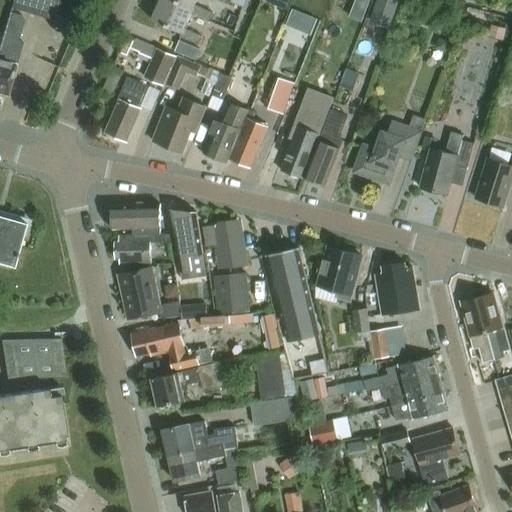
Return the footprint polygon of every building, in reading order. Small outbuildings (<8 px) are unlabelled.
[(55,19),(60,0),(13,0),(12,7),(55,19)] [(172,0),(161,0),(153,20),(182,33),(181,36),(201,44),(204,37),(185,28),(191,13),(193,9),(172,0)] [(172,0),(193,9),(191,13),(232,30),(236,21),(195,4),(197,0),(172,0)] [(357,0),(351,16),(362,21),(369,0),(357,0)] [(390,29),(400,0),(378,0),(371,22),(390,29)] [(287,25),(311,35),(317,19),(293,10),(287,25)] [(11,12),(4,37),(0,49),(0,93),(7,95),(22,43),(17,41),(23,19),(21,15),(11,12)] [(494,26),(490,38),(505,42),(508,31),(494,26)] [(130,47),(141,51),(145,42),(138,39),(133,42),(126,39),(121,52),(126,54),(130,47)] [(440,39),(436,49),(446,53),(450,43),(440,39)] [(166,83),(178,56),(145,42),(141,51),(149,55),(156,49),(144,77),(165,86),(166,83)] [(201,50),(181,42),(176,52),(197,61),(201,50)] [(178,55),(178,56),(166,83),(182,90),(189,74),(199,78),(200,76),(218,84),(222,74),(178,55)] [(233,78),(222,74),(213,96),(224,101),(233,78)] [(122,100),(108,133),(128,142),(143,108),(141,107),(150,87),(131,78),(128,86),(122,100)] [(279,78),(269,107),(285,113),(295,84),(279,78)] [(309,88),(289,138),(295,141),(300,126),(320,134),(334,98),(309,88)] [(168,106),(154,141),(184,152),(193,131),(197,133),(207,106),(185,98),(180,111),(168,106)] [(231,158),(251,111),(234,104),(226,123),(216,119),(211,132),(214,133),(206,153),(229,162),(231,158)] [(320,141),(306,178),(327,186),(341,149),(343,142),(342,141),(344,135),(342,133),(348,116),(332,110),(320,141)] [(411,127),(394,121),(381,151),(365,145),(357,169),(362,171),(361,174),(388,183),(393,169),(396,170),(402,151),(414,156),(427,119),(415,115),(411,127)] [(248,117),(231,158),(252,167),(270,126),(248,117)] [(305,179),(322,134),(320,134),(300,126),(295,141),(283,171),(305,179)] [(453,132),(448,152),(436,149),(439,139),(427,136),(424,146),(432,148),(422,188),(449,195),(455,169),(469,173),(476,144),(463,140),(465,135),(453,132)] [(511,166),(489,159),(477,198),(505,207),(511,185),(511,166)] [(162,219),(162,204),(147,204),(144,202),(139,202),(137,205),(113,205),(114,229),(135,228),(135,235),(161,234),(171,234),(170,219),(162,219)] [(172,209),(177,241),(182,272),(194,270),(192,257),(205,255),(198,212),(194,211),(191,209),(187,208),(184,210),(172,209)] [(0,263),(15,268),(27,224),(0,216),(0,263)] [(205,226),(208,241),(209,246),(217,245),(221,270),(250,266),(243,225),(237,226),(236,220),(220,222),(221,225),(205,226)] [(121,264),(153,263),(152,243),(172,242),(172,235),(152,235),(121,236),(120,242),(117,242),(117,259),(121,258),(121,264)] [(352,301),(364,256),(360,255),(359,253),(351,250),(348,252),(331,247),(329,249),(325,263),(323,262),(321,272),(322,272),(319,284),(341,290),(339,297),(352,301)] [(278,253),(268,255),(283,319),(289,342),(322,334),(301,248),(290,250),(278,253)] [(384,314),(421,309),(414,266),(407,267),(406,263),(384,266),(385,274),(377,275),(384,314)] [(153,267),(120,274),(130,319),(162,312),(163,312),(161,305),(153,267)] [(251,313),(247,273),(213,276),(217,316),(251,313)] [(170,285),(166,290),(167,298),(180,296),(178,283),(170,285)] [(499,330),(505,328),(501,313),(499,311),(494,293),(492,293),(478,289),(477,290),(496,359),(506,357),(499,330)] [(485,362),(496,359),(477,290),(476,290),(465,301),(463,301),(468,319),(468,322),(472,337),(475,349),(481,347),(485,362)] [(163,317),(161,317),(162,318),(164,318),(182,315),(181,301),(161,305),(163,312),(162,312),(163,317)] [(207,304),(183,305),(183,317),(208,316),(207,304)] [(358,345),(374,343),(368,308),(352,310),(353,319),(345,321),(348,335),(356,334),(358,345)] [(210,328),(227,327),(226,316),(190,319),(192,328),(202,327),(202,334),(210,333),(210,328)] [(274,316),(264,318),(272,350),(281,348),(274,316)] [(153,357),(172,352),(176,370),(212,362),(209,348),(187,353),(180,323),(134,334),(139,356),(152,353),(153,357)] [(372,331),(376,359),(403,355),(400,339),(389,341),(387,329),(372,331)] [(8,381),(68,378),(62,339),(2,342),(8,381)] [(257,358),(261,401),(298,396),(294,382),(286,354),(257,358)] [(439,374),(440,373),(435,356),(400,365),(388,368),(390,375),(380,377),(383,388),(405,382),(439,373),(439,374)] [(324,361),(312,363),(314,373),(326,371),(324,361)] [(233,371),(225,373),(223,362),(153,378),(160,407),(187,400),(184,386),(203,381),(205,390),(236,383),(233,371)] [(445,393),(439,374),(439,373),(405,382),(383,388),(386,400),(392,398),(394,406),(399,405),(445,393)] [(500,392),(511,388),(511,375),(497,380),(500,392)] [(316,380),(302,383),(306,402),(320,399),(316,380)] [(68,436),(60,387),(0,396),(0,451),(56,443),(55,438),(68,436)] [(511,388),(500,392),(504,404),(511,401),(511,388)] [(394,406),(394,407),(398,421),(410,418),(410,420),(450,410),(445,393),(399,405),(394,406)] [(255,424),(297,418),(293,397),(251,403),(251,404),(255,424)] [(325,422),(311,425),(315,445),(339,439),(335,420),(325,422)] [(209,436),(206,421),(190,424),(165,430),(171,455),(196,449),(225,444),(226,448),(238,446),(239,446),(236,426),(215,429),(216,435),(209,436)] [(415,443),(419,455),(427,485),(450,478),(445,459),(462,454),(455,428),(425,436),(426,440),(415,443)] [(386,451),(412,443),(408,430),(382,437),(386,451)] [(227,456),(226,448),(225,444),(196,449),(171,455),(176,481),(202,475),(199,462),(227,456)] [(238,446),(226,448),(230,468),(217,471),(221,485),(245,479),(240,452),(239,452),(238,446)] [(298,452),(282,465),(292,479),(308,466),(298,452)] [(262,493),(255,457),(248,458),(255,494),(262,493)] [(476,511),(480,511),(471,485),(442,496),(441,490),(428,495),(434,511),(476,511)] [(307,489),(292,491),(294,509),(309,507),(307,489)] [(215,511),(212,493),(187,498),(189,511),(215,511)] [(246,511),(243,493),(222,497),(224,511),(246,511)]
